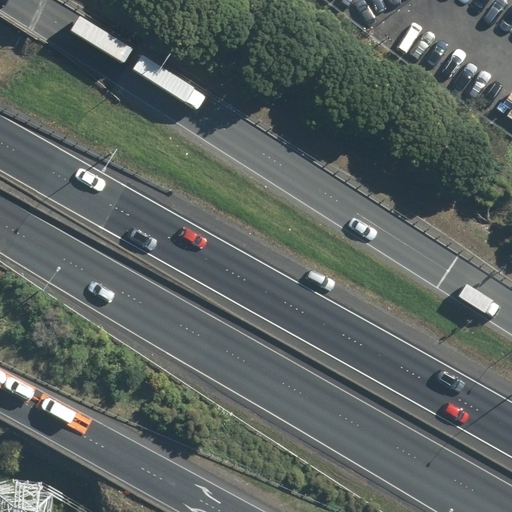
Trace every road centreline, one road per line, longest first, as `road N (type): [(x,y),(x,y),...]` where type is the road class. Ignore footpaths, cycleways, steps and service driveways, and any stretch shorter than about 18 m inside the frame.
road 1 (motorway): [(0,144),(511,435)]
road 2 (motorway): [(508,511),(0,223)]
road 3 (motorway): [(17,0),(511,310)]
road 4 (motorway): [(225,511),(0,387)]
road 5 (unknown): [(511,88),(413,0)]
